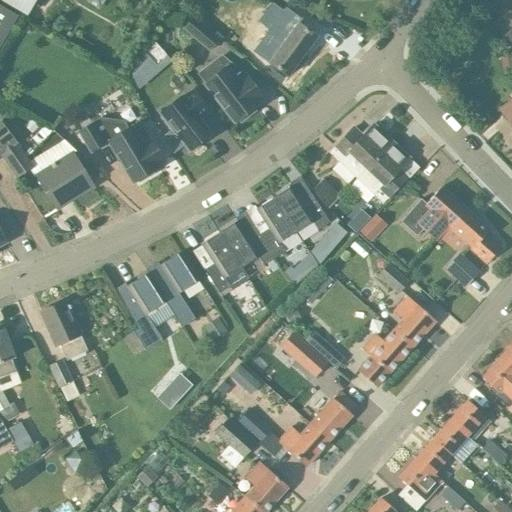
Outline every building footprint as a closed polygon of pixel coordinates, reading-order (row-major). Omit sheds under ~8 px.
[(1,0),(27,14),(35,0),(1,0)] [(0,47),(18,16),(0,5),(0,47)] [(296,26),(276,11),(266,24),(286,40),(269,63),(287,76),(316,38),(297,24),(296,26)] [(221,39),(195,18),(185,30),(211,51),(221,39)] [(152,38),(145,52),(158,66),(169,57),(152,38)] [(245,76),(221,56),(209,66),(216,75),(205,84),(234,122),(238,119),(241,122),(255,111),(253,108),(256,105),(255,103),(263,97),(246,75),(245,76)] [(209,110),(193,90),(183,98),(182,97),(161,113),(190,150),(191,149),(192,151),(202,144),(201,142),(210,134),(198,119),(209,110)] [(511,99),(500,110),(511,124),(511,99)] [(99,118),(93,122),(105,142),(108,140),(133,181),(137,179),(139,181),(154,172),(152,170),(157,167),(156,165),(164,160),(151,138),(150,139),(141,122),(133,126),(128,129),(123,121),(99,118)] [(30,120),(24,126),(32,134),(37,128),(30,120)] [(27,159),(0,122),(0,155),(16,177),(32,167),(27,159)] [(105,142),(93,122),(79,130),(91,150),(105,142)] [(356,179),(391,141),(374,125),(363,136),(354,127),(329,154),(356,179)] [(55,127),(38,138),(46,152),(63,141),(55,127)] [(391,141),(356,179),(382,204),(406,178),(398,169),(409,158),(391,141)] [(37,174),(34,175),(55,209),(93,186),(73,153),(37,174)] [(327,182),(316,195),(327,209),(340,195),(327,182)] [(292,186),(273,198),(295,233),(313,221),(318,230),(330,223),(314,199),(304,205),(292,186)] [(449,225),(465,208),(442,187),(426,204),(421,200),(401,221),(416,235),(422,229),(436,241),(450,226),(449,225)] [(295,233),(273,198),(256,209),(269,228),(258,235),(273,259),(285,251),(279,243),(295,233)] [(490,230),(465,208),(449,225),(450,226),(473,247),(472,248),(473,249),(475,247),(489,260),(487,262),(488,263),(501,248),(500,248),(497,250),(483,238),(490,230)] [(362,211),(348,225),(355,232),(369,218),(362,211)] [(273,259),(258,235),(249,240),(237,221),(218,233),(240,268),(241,267),(258,256),(264,265),(267,263),(273,259)] [(336,225),(312,254),(320,265),(346,233),(336,225)] [(371,245),(376,239),(366,229),(360,235),(371,245)] [(240,268),(218,233),(202,244),(214,263),(204,270),(219,293),(247,276),(241,267),(240,268)] [(364,258),(372,249),(358,237),(350,247),(364,258)] [(155,288),(164,302),(181,327),(195,319),(178,293),(199,280),(181,252),(159,265),(168,279),(157,286),(155,288)] [(480,272),(460,253),(445,270),(465,288),(480,272)] [(292,267),(286,273),(298,285),(320,265),(312,254),(295,270),(292,267)] [(273,259),(267,263),(272,271),(279,267),(273,259)] [(410,281),(389,263),(378,276),(399,294),(410,281)] [(146,314),(164,302),(155,288),(157,286),(148,272),(126,286),(132,296),(123,302),(138,329),(133,332),(145,350),(163,339),(146,314)] [(334,281),(325,273),(304,297),(313,305),(334,281)] [(404,318),(394,330),(412,346),(435,320),(408,296),(395,310),(404,318)] [(59,347),(66,360),(88,349),(65,300),(41,311),(58,347),(59,347)] [(304,319),(299,310),(288,316),(293,325),(304,319)] [(219,318),(206,327),(215,340),(228,331),(219,318)] [(0,415),(4,423),(19,415),(13,403),(9,405),(2,391),(21,383),(12,359),(16,358),(4,327),(0,328),(0,415)] [(412,346),(394,330),(384,341),(375,333),(361,348),(370,356),(358,370),(376,386),(412,346)] [(293,333),(283,345),(315,373),(325,361),(320,356),(293,333)] [(345,358),(316,333),(307,343),(336,369),(345,358)] [(511,344),(500,357),(511,367),(511,344)] [(511,367),(500,357),(483,377),(492,386),(489,390),(508,407),(511,402),(511,367)] [(79,396),(62,359),(48,366),(58,388),(60,387),(67,402),(79,396)] [(238,364),(228,375),(238,383),(247,373),(238,364)] [(230,389),(222,382),(214,391),(222,397),(230,389)] [(183,394),(171,383),(157,398),(169,409),(183,394)] [(340,390),(314,420),(332,436),(352,413),(350,412),(357,405),(340,390)] [(450,419),(467,435),(484,415),(467,400),(450,419)] [(272,430),(248,409),(238,421),(261,442),(272,430)] [(228,417),(214,433),(243,458),(257,443),(228,417)] [(0,418),(0,447),(12,441),(3,424),(0,418)] [(450,419),(433,438),(450,454),(467,435),(450,419)] [(332,436),(314,420),(301,434),(292,426),(278,441),(306,465),(332,436)] [(467,435),(450,454),(461,463),(478,444),(474,440),(467,435)] [(450,454),(433,438),(416,457),(433,473),(450,454)] [(508,455),(490,439),(482,449),(499,464),(508,455)] [(149,466),(158,474),(170,460),(161,452),(149,466)] [(433,473),(416,457),(399,477),(408,485),(426,501),(443,481),(433,473)] [(256,484),(246,496),(264,511),(288,486),(260,462),(247,477),(256,484)] [(156,477),(147,467),(136,477),(146,487),(156,477)] [(178,476),(167,487),(173,493),(184,481),(178,476)] [(440,496),(457,510),(465,501),(458,495),(448,487),(440,496)] [(264,511),(246,496),(231,511),(264,511)] [(397,511),(381,497),(367,511),(397,511)] [(511,511),(511,510),(501,500),(490,511),(511,511)]
